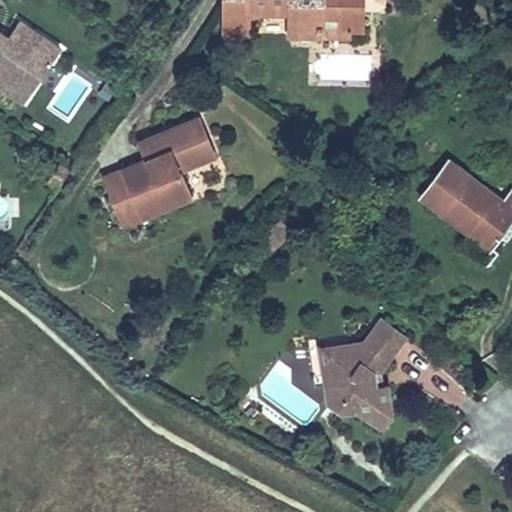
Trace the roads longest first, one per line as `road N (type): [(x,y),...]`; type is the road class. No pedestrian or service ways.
road 1 (track): [(316,511),(159,428),(0,303)]
road 2 (track): [(49,511),(125,403)]
road 3 (track): [(498,420),(414,511)]
